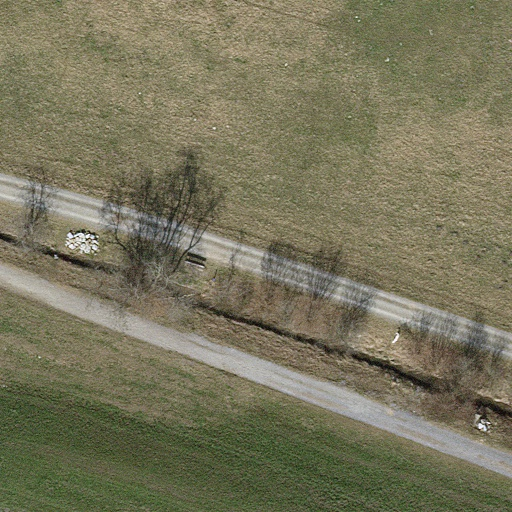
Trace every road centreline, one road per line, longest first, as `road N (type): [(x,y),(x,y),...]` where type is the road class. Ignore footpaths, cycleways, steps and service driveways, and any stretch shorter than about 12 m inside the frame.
road 1 (track): [(511,452),(0,266)]
road 2 (track): [(511,345),(77,197),(0,179)]
